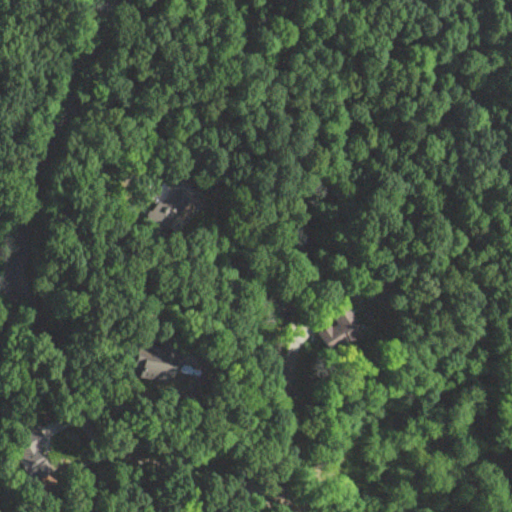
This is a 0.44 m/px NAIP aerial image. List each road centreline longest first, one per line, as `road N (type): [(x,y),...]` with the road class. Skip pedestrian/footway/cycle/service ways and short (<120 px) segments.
road 1 (residential): [(0,408),(332,511)]
road 2 (residential): [(0,316),(31,203),(113,0)]
